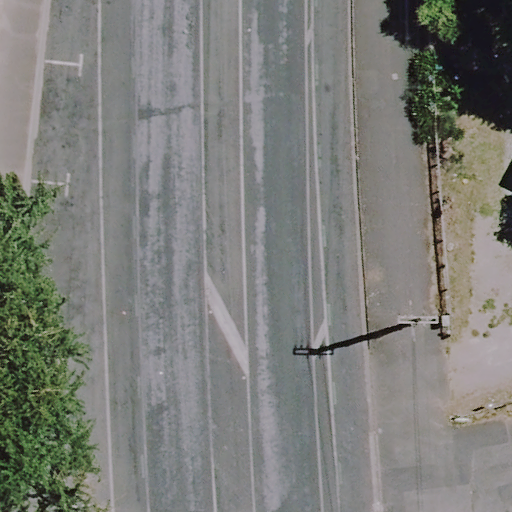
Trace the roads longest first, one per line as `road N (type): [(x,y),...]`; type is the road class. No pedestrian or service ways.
road 1 (secondary): [(212,0),(212,246),(229,511)]
road 2 (residential): [(308,511),(511,457)]
